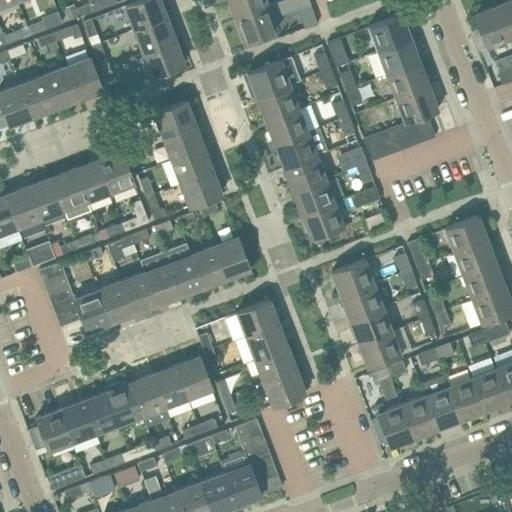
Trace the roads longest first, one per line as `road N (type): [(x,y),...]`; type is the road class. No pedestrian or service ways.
road 1 (residential): [(511,440),(323,511)]
road 2 (residential): [(511,188),(441,0)]
